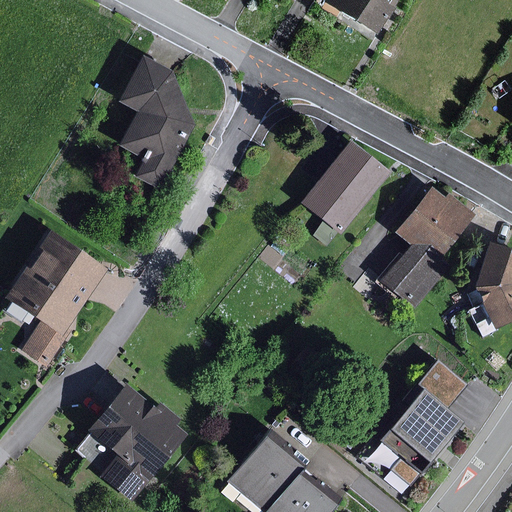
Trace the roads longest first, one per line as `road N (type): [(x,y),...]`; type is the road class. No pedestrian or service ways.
road 1 (residential): [(275,69),(167,264),(96,365),(10,449)]
road 2 (residential): [(275,69),(511,199)]
road 3 (residential): [(141,0),(275,69)]
